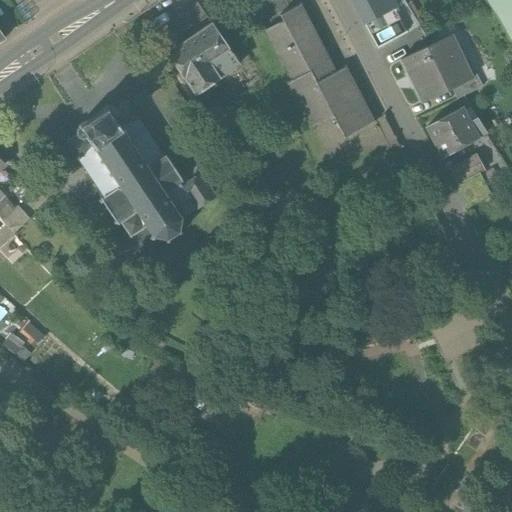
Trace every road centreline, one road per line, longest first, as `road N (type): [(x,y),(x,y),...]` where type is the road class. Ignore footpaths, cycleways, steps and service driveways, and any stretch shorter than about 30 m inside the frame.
road 1 (residential): [(337,0),(511,331)]
road 2 (secondary): [(114,0),(0,77)]
